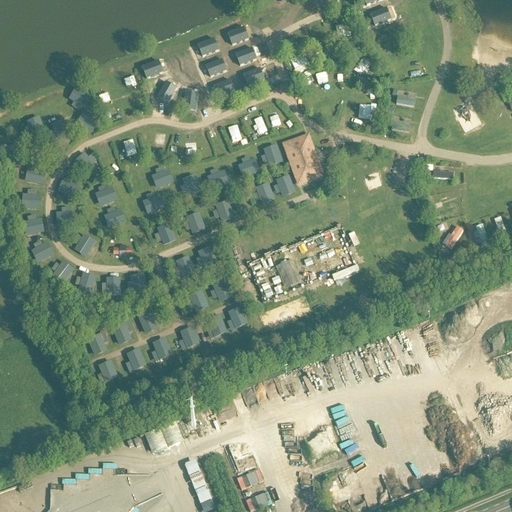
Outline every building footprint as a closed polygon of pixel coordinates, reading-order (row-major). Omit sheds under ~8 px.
[(333,0),(337,9),(346,6),(343,0),(333,0)] [(345,18),(326,25),(332,40),(362,43),(353,19),(345,18)] [(398,24),(367,32),(376,52),(404,40),(398,24)] [(326,25),(305,33),(318,70),(335,60),(337,54),(332,40),(326,25)] [(305,33),(277,43),(291,84),(318,70),(305,33)] [(405,47),(380,61),(391,75),(413,59),(405,47)] [(369,55),(346,66),(355,80),(375,75),(369,55)] [(417,61),(414,79),(431,78),(432,58),(417,61)] [(156,61),(115,75),(124,100),(163,85),(162,80),(156,61)] [(115,75),(84,85),(94,111),(124,100),(115,75)] [(355,87),(354,101),(380,105),(384,84),(355,87)] [(163,85),(124,100),(134,124),(169,111),(167,98),(163,85)] [(325,96),(310,115),(333,126),(339,102),(325,96)] [(398,98),(397,106),(414,109),(415,101),(398,98)] [(124,100),(94,111),(103,135),(134,124),(124,100)] [(354,101),(350,127),(375,133),(380,105),(354,101)] [(77,124),(89,133),(96,123),(84,114),(77,124)] [(28,123),(30,130),(39,128),(37,121),(28,123)] [(57,138),(68,134),(63,121),(52,126),(57,138)] [(390,123),(389,132),(409,134),(410,126),(390,123)] [(306,141),(288,148),(301,183),(319,176),(306,141)] [(264,151),(268,164),(281,160),(276,147),(264,151)] [(79,160),(89,172),(94,167),(85,155),(79,160)] [(251,161),(240,166),(245,179),(256,174),(251,161)] [(158,189),(170,184),(165,172),(152,177),(158,189)] [(223,172),(210,177),(215,190),(228,184),(223,172)] [(201,189),(197,177),(183,181),(187,194),(201,189)] [(289,180),(278,184),(282,196),(293,193),(289,180)] [(60,192),(75,195),(77,185),(62,182),(60,192)] [(99,193),(103,206),(116,202),(112,189),(99,193)] [(268,189),(258,191),(260,200),(270,197),(268,189)] [(157,198),(144,201),(148,214),(160,211),(157,198)] [(438,220),(459,211),(455,203),(435,212),(438,220)] [(217,209),(221,221),(232,217),(228,205),(217,209)] [(120,211),(107,216),(112,228),(125,223),(120,211)] [(69,225),(69,214),(58,214),(58,225),(69,225)] [(192,233),(204,228),(199,216),(187,221),(192,233)] [(503,217),(494,219),(498,238),(508,235),(503,217)] [(41,221),(28,222),(29,235),(42,234),(41,221)] [(451,250),(464,232),(457,227),(444,245),(451,250)] [(163,245),(175,241),(170,228),(158,232),(163,245)] [(484,228),(475,230),(479,245),(488,242),(484,228)] [(82,238),(75,249),(87,257),(94,246),(82,238)] [(404,239),(375,245),(377,252),(405,246),(404,239)] [(40,262),(53,257),(47,244),(35,250),(40,262)] [(210,249),(198,254),(204,267),(216,262),(210,249)] [(189,259),(177,263),(182,276),(194,271),(189,259)] [(286,289),(302,282),(293,259),(276,266),(286,289)] [(62,263),(54,274),(67,283),(74,271),(62,263)] [(79,288),(93,292),(97,279),(83,275),(79,288)] [(107,280),(107,293),(121,294),(122,280),(107,280)] [(220,301),(224,300),(220,288),(216,289),(220,301)] [(196,312),(207,307),(202,295),(190,300),(196,312)] [(150,317),(140,322),(146,334),(156,329),(150,317)] [(222,319),(212,321),(214,332),(225,330),(222,319)] [(125,328),(114,332),(118,343),(129,339),(125,328)] [(182,333),(185,346),(196,343),(193,330),(182,333)] [(101,338),(89,343),(94,355),(105,350),(101,338)] [(140,351),(127,356),(133,368),(145,363),(140,351)] [(104,378),(117,374),(113,363),(100,367),(104,378)] [(195,416),(185,420),(188,426),(197,422),(195,416)] [(176,424),(145,437),(152,455),(183,443),(176,424)] [(201,511),(208,511),(214,510),(195,460),(183,464),(201,511)] [(260,470),(236,479),(241,491),(264,482),(260,470)] [(353,495),(364,491),(361,485),(350,490),(353,495)] [(264,495),(246,501),(249,511),(251,511),(267,507),(264,495)]
